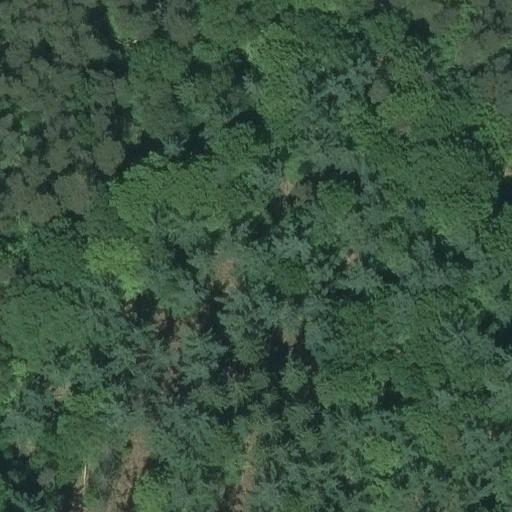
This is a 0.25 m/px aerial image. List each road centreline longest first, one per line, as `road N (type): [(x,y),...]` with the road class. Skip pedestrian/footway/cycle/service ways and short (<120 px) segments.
road 1 (track): [(240,0),(154,136),(65,248),(0,348)]
road 2 (tertiary): [(511,152),(366,0)]
